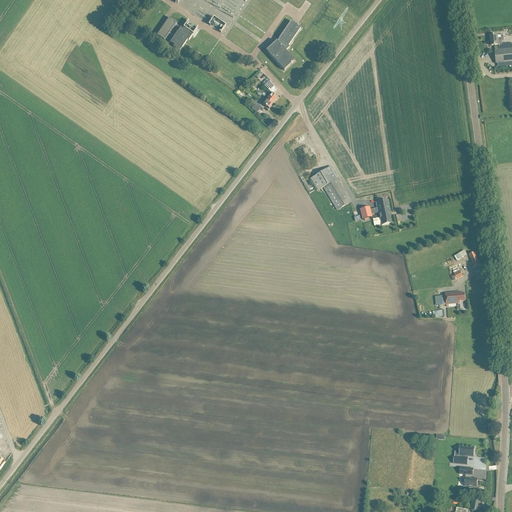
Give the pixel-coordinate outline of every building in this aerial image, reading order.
[(169,18),(158,35),(164,40),(176,22),(169,18)] [(194,37),(199,30),(197,29),(198,27),(188,21),(183,29),(180,27),(170,42),(174,45),(173,47),(180,51),(188,40),(189,40),(192,36),(194,37)] [(277,42),(276,42),(266,51),(284,71),(295,61),(285,51),(289,48),(288,46),(301,28),(301,29),(301,28),(291,21),(278,39),(279,40),(277,42)] [(511,61),(511,49),(511,43),(503,44),(502,41),(498,41),(497,35),(490,36),(491,46),(496,46),(496,48),(495,48),(495,51),(496,64),(511,61)] [(272,94),(276,89),(269,81),(264,86),(268,90),(271,93),(272,94)] [(266,95),(265,97),(273,104),(277,98),(272,94),(271,93),(268,90),(265,94),(266,95)] [(269,109),(273,104),(265,97),(263,99),(265,101),(263,104),(266,106),(265,107),(266,107),(269,109)] [(252,109),(257,112),(261,107),(253,100),(251,103),(255,105),(252,109)] [(351,202),(337,179),(330,167),(309,179),(317,191),(323,187),(337,210),(351,202)] [(377,209),(370,210),(372,215),(378,214),(378,215),(380,215),(382,225),(392,223),(389,213),(391,213),(388,200),(376,202),(377,209)] [(323,209),(323,208),(322,206),(322,205),(321,204),(320,203),(318,202),(317,202),(316,202),(314,202),(313,202),(311,203),(310,203),(309,205),(309,206),(308,207),(308,209),(308,210),(308,212),(309,213),(310,214),(311,215),(312,216),(314,217),(315,217),(317,217),(318,216),(319,216),(321,215),(321,214),(322,213),(323,211),(323,209)] [(370,207),(360,210),(362,220),(372,217),(372,215),(370,210),(370,207)] [(457,261),(467,255),(464,251),(454,257),(457,261)] [(480,265),(475,252),(469,255),(474,268),(480,265)] [(463,277),(460,271),(454,274),(457,279),(463,277)] [(459,303),(459,302),(465,301),(465,293),(460,294),(460,292),(445,294),(446,305),(459,303)] [(474,457),(475,447),(460,446),(459,456),(459,457),(454,457),(453,464),(467,465),(468,458),(468,457),(474,457)] [(473,475),(473,469),(460,468),(459,474),(466,475),(464,486),(468,487),(468,488),(472,488),(472,487),(477,488),(478,479),(471,478),(471,475),(473,475)] [(479,511),(481,501),(472,500),(470,510),(479,511)]
